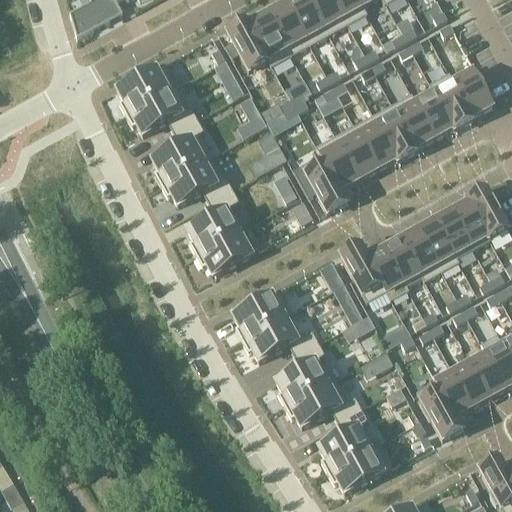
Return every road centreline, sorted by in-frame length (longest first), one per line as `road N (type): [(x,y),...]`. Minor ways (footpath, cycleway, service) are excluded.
road 1 (residential): [(305,511),(178,305),(108,171),(76,85)]
road 2 (residential): [(511,116),(356,200),(378,241),(511,168)]
road 3 (tertiary): [(145,511),(0,254)]
road 4 (residential): [(76,85),(229,0)]
